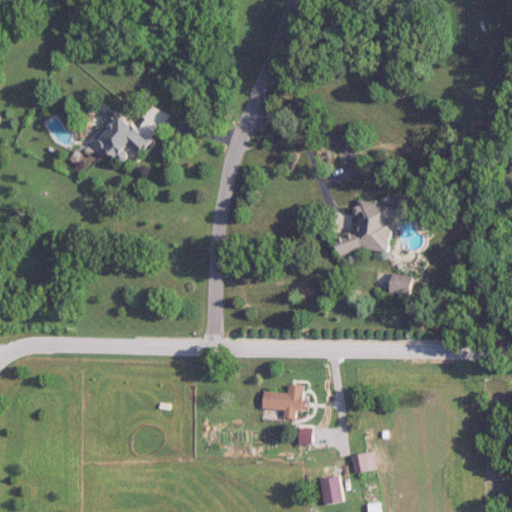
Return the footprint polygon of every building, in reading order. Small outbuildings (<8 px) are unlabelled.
[(143,155),(155,141),(120,111),(92,143),(106,155),(111,149),(124,161),(135,149),(143,155)] [(396,204),(361,202),(359,235),(340,234),(339,250),(393,253),(396,204)] [(413,296),(417,277),(396,273),(392,292),(413,296)] [(308,385),(290,385),(290,393),(265,392),(265,409),(287,410),(286,418),(299,419),(300,412),(307,412),(308,385)] [(378,470),(375,453),(354,456),(357,473),(378,470)] [(346,502),(340,476),(321,480),(326,506),(346,502)]
